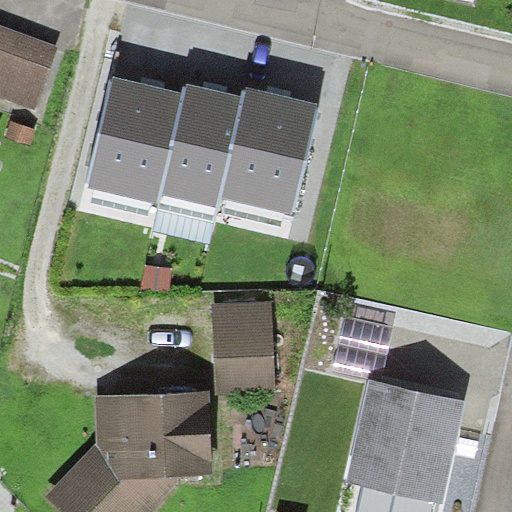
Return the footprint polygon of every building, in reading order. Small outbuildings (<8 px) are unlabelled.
[(0,27),(0,97),(33,110),(56,49),(0,27)] [(169,155),(183,97),(150,89),(114,81),(87,192),(159,210),(162,200),(172,156),(169,155)] [(185,87),(183,97),(169,155),(172,156),(162,200),(218,214),(221,204),(231,162),(228,161),(243,101),(215,94),(185,87)] [(245,91),(243,101),(228,161),(231,162),(221,204),(292,221),(319,109),(280,99),(245,91)] [(214,307),(216,396),(275,395),(273,306),(214,307)] [(394,330),(346,319),(334,372),(382,383),(394,330)] [(368,385),(346,487),(444,508),(467,407),(400,392),(368,385)] [(210,396),(96,398),(98,447),(47,499),(60,511),(152,511),(181,482),(213,478),(210,396)]
